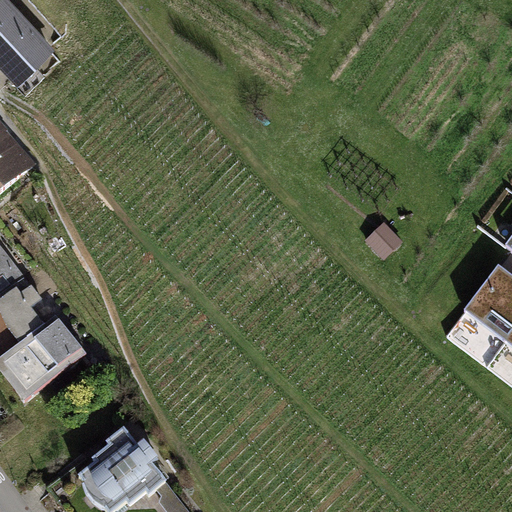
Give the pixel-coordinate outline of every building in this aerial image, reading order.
[(12,0),(0,0),(0,75),(10,86),(54,46),(12,0)] [(0,194),(29,172),(0,135),(0,194)] [(382,225),(363,242),(380,261),(400,244),(382,225)] [(511,239),(499,257),(511,267),(511,239)] [(0,302),(25,282),(0,250),(0,302)] [(499,357),(511,340),(511,292),(494,279),(458,326),(499,357)] [(25,282),(0,302),(0,381),(22,408),(82,354),(25,282)] [(511,366),(511,340),(499,357),(511,366)] [(110,452),(75,480),(88,505),(96,511),(118,511),(142,494),(146,499),(154,493),(159,500),(155,503),(162,511),(184,511),(150,469),(155,465),(141,448),(136,452),(121,434),(105,447),(110,452)]
